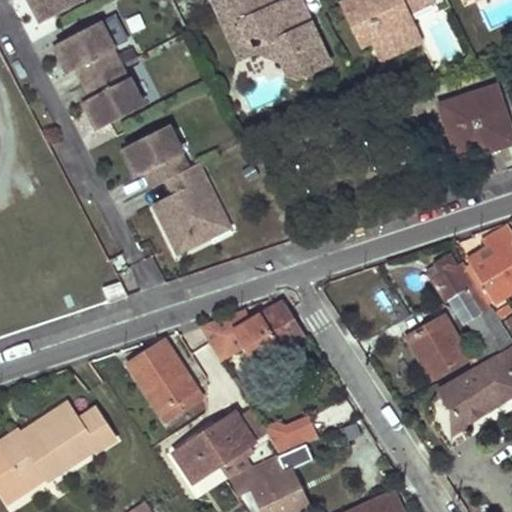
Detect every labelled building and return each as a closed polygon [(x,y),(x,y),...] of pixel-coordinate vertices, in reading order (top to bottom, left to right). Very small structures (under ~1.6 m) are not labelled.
[(33,0),(41,14),(49,10),(54,19),(87,3),(85,0),(33,0)] [(233,25),(221,0),(218,0),(216,1),(243,57),(259,50),(287,58),(274,31),(256,32),(250,35),(243,21),(233,25)] [(278,0),(221,0),(233,25),(243,21),(250,35),(256,32),(274,31),(287,58),(293,73),(302,76),(334,62),(312,14),(299,21),(292,6),(280,3),(278,0)] [(305,0),(287,0),(280,3),(292,6),(299,21),(312,14),(305,0)] [(398,0),(346,0),(341,2),(355,31),(365,27),(371,40),(380,59),(415,43),(402,15),(396,1),(398,0)] [(429,0),(398,0),(396,1),(402,15),(430,2),(429,0)] [(49,10),(41,14),(46,24),(54,19),(49,10)] [(99,26),(67,43),(72,52),(64,57),(73,75),(78,72),(85,87),(119,69),(112,55),(114,54),(99,26)] [(365,27),(355,31),(361,45),(371,40),(365,27)] [(204,34),(179,34),(180,75),(204,74),(204,34)] [(67,43),(59,47),(64,57),(72,52),(67,43)] [(119,69),(85,87),(92,101),(87,103),(97,122),(105,118),(110,128),(143,111),(129,83),(127,84),(119,69)] [(511,136),(496,88),(440,107),(459,162),(511,144),(511,136)] [(105,118),(97,122),(102,131),(110,128),(105,118)] [(168,130),(135,146),(140,156),(131,160),(141,178),(146,176),(153,189),(167,182),(187,172),(180,158),(182,158),(168,130)] [(135,146),(127,150),(131,160),(140,156),(135,146)] [(187,172),(167,182),(175,197),(161,204),(171,224),(165,227),(179,255),(210,239),(204,227),(222,218),(197,168),(187,172)] [(165,227),(171,224),(161,204),(155,207),(165,227)] [(222,218),(204,227),(210,239),(228,231),(222,218)] [(487,250),(479,255),(483,261),(511,243),(511,236),(506,226),(482,241),(487,250)] [(479,255),(467,262),(470,266),(492,302),(494,304),(511,293),(511,243),(483,261),(479,255)] [(465,268),(462,263),(456,267),(450,257),(435,266),(440,275),(432,280),(447,302),(455,298),(466,291),(480,315),(469,321),(490,357),(511,345),(490,309),(487,305),(465,268)] [(465,268),(487,305),(492,302),(470,266),(465,268)] [(108,304),(127,297),(120,284),(103,290),(108,304)] [(455,298),(469,321),(480,315),(466,291),(455,298)] [(200,328),(221,364),(246,348),(257,367),(304,339),(282,304),(250,323),(245,313),(200,328)] [(499,320),(511,312),(508,306),(495,314),(499,320)] [(468,360),(444,318),(409,338),(433,380),(468,360)] [(179,337),(193,359),(210,348),(195,326),(179,337)] [(166,421),(201,399),(164,343),(130,366),(166,421)] [(463,428),(511,396),(511,347),(508,350),(509,352),(439,392),(440,393),(435,397),(430,402),(429,405),(429,412),(431,410),(433,413),(428,416),(429,419),(432,425),(450,451),(470,439),(463,428)] [(224,385),(216,390),(220,397),(229,392),(224,385)] [(0,443),(0,453),(22,439),(25,443),(72,413),(67,405),(21,435),(18,431),(0,443)] [(0,453),(0,492),(6,501),(28,487),(25,483),(42,472),(48,481),(95,451),(97,454),(116,441),(95,410),(77,421),(72,413),(25,443),(22,439),(0,453)] [(190,446),(174,457),(194,486),(221,468),(228,480),(281,455),(252,411),(238,420),(236,416),(199,441),(197,448),(190,446)] [(233,480),(240,495),(253,489),(263,511),(305,511),(310,510),(292,471),(285,474),(279,459),(233,480)] [(28,487),(6,501),(9,506),(48,481),(42,472),(25,483),(28,487)] [(402,511),(394,493),(353,511),(402,511)]
